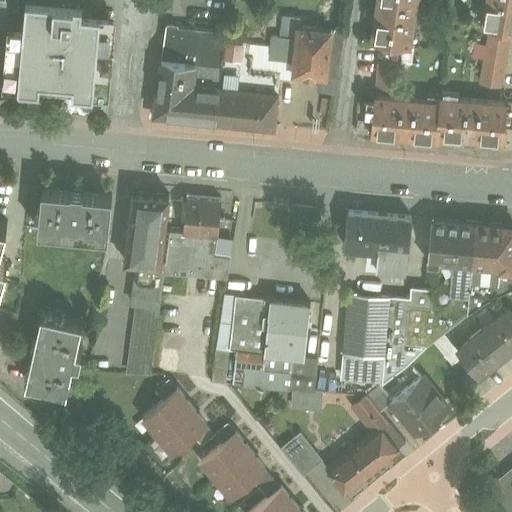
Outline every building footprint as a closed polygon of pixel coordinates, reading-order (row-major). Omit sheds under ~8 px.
[(379,0),(374,38),(382,40),(403,43),(411,44),(417,0),(379,0)] [(511,0),(489,0),(485,23),(492,24),(511,27),(511,0)] [(7,31),(2,89),(39,93),(40,86),(71,89),(70,96),(108,99),(115,19),(82,17),(83,7),(25,2),(22,32),(7,31)] [(332,31),(301,26),(302,17),(285,15),(283,35),(273,34),(270,56),(296,59),(295,70),(327,74),(332,31)] [(227,30),(179,25),(179,23),(168,22),(163,56),(198,59),(198,60),(222,63),(227,30)] [(511,31),(511,27),(492,24),(490,35),(511,39),(511,31)] [(346,32),(332,31),(327,74),(339,76),(346,32)] [(511,39),(490,35),(488,46),(509,50),(511,39)] [(251,40),(227,36),(223,62),(223,63),(222,69),(251,72),(254,53),(249,53),(251,40)] [(403,43),(382,40),(381,51),(402,53),(403,43)] [(509,50),(488,46),(486,58),(507,61),(509,50)] [(402,53),(381,51),(380,62),(401,64),(402,53)] [(198,59),(163,56),(155,112),(217,118),(222,69),(223,63),(222,63),(198,60),(198,59)] [(507,61),(486,58),(484,69),(505,72),(507,61)] [(401,64),(380,62),(379,73),(400,75),(401,64)] [(251,72),(222,69),(217,118),(276,124),(280,89),(277,89),(278,74),(251,72)] [(505,72),(484,69),(482,80),(502,84),(505,72)] [(400,75),(379,73),(378,85),(399,87),(400,75)] [(442,99),(377,93),(374,131),(439,137),(439,132),(442,99)] [(508,100),(443,95),(442,99),(439,132),(505,137),(508,100)] [(114,193),(44,187),(40,227),(110,234),(114,193)] [(171,192),(134,188),(126,258),(163,262),(171,192)] [(223,197),(190,193),(186,230),(220,233),(223,197)] [(413,214),(349,208),(346,244),(380,247),(378,264),(407,267),(409,250),(410,250),(413,214)] [(477,219),(433,215),(429,260),(438,261),(440,261),(441,258),(473,261),(477,220),(477,219)] [(0,254),(9,219),(0,216),(0,278),(4,280),(9,259),(0,256),(0,254)] [(511,222),(477,220),(473,261),(472,275),(483,277),(484,275),(485,262),(502,264),(501,266),(511,267),(511,222)] [(192,231),(171,229),(166,271),(187,273),(188,263),(192,231)] [(192,231),(188,263),(214,266),(217,243),(218,235),(192,231)] [(213,275),(228,277),(232,244),(217,243),(214,266),(213,275)] [(433,304),(410,302),(406,341),(428,343),(429,343),(434,338),(445,330),(468,312),(472,275),(473,261),(441,258),(440,261),(438,261),(433,304)] [(133,302),(160,306),(165,265),(138,261),(133,302)] [(511,267),(501,266),(502,264),(485,262),(484,275),(490,282),(488,298),(511,287),(511,267)] [(483,277),(472,275),(468,312),(488,298),(490,282),(484,275),(483,277)] [(390,294),(349,290),(344,350),(385,354),(386,354),(392,293),(390,294)] [(305,354),(259,349),(266,295),(237,291),(232,345),(239,346),(237,368),(246,369),(245,382),(294,386),(301,386),(305,354)] [(310,299),(266,295),(259,349),(305,354),(305,351),(310,299)] [(499,316),(475,336),(474,335),(459,347),(480,372),(502,354),(502,355),(511,348),(510,347),(511,345),(511,303),(498,315),(499,316)] [(20,311),(0,305),(0,328),(14,332),(20,311)] [(84,318),(43,309),(28,378),(63,386),(69,387),(75,359),(81,360),(83,348),(77,347),(84,318)] [(463,354),(445,330),(434,338),(454,361),(463,354)] [(230,345),(218,344),(212,379),(226,380),(230,345)] [(385,354),(344,350),(342,373),(370,375),(371,362),(384,363),(385,354)] [(320,353),(305,351),(305,354),(301,386),(317,388),(320,353)] [(393,397),(393,398),(394,399),(419,431),(449,407),(444,401),(446,400),(438,389),(436,391),(423,374),(393,397)] [(177,386),(170,376),(156,387),(164,397),(177,386)] [(393,397),(381,382),(369,392),(382,409),(394,399),(393,398),(393,397)] [(69,387),(63,386),(56,420),(77,425),(85,390),(69,387)] [(179,386),(145,414),(175,450),(194,434),(208,423),(209,422),(179,386)] [(301,386),(294,386),(293,403),(319,405),(321,388),(317,388),(301,386)] [(327,401),(344,404),(346,391),(329,389),(327,401)] [(382,409),(369,392),(355,403),(375,427),(381,423),(382,424),(389,418),(382,409)] [(407,440),(389,418),(382,424),(400,446),(407,440)] [(228,421),(215,432),(222,441),(236,430),(228,421)] [(208,423),(194,434),(202,443),(215,432),(208,423)] [(375,427),(328,466),(348,490),(400,446),(382,424),(381,423),(375,427)] [(237,430),(203,458),(233,494),(267,466),(237,430)] [(324,458),(302,431),(282,447),(305,474),(324,458)] [(511,467),(493,482),(502,494),(501,495),(511,507),(511,467)] [(305,511),(282,484),(249,511),(305,511)]
